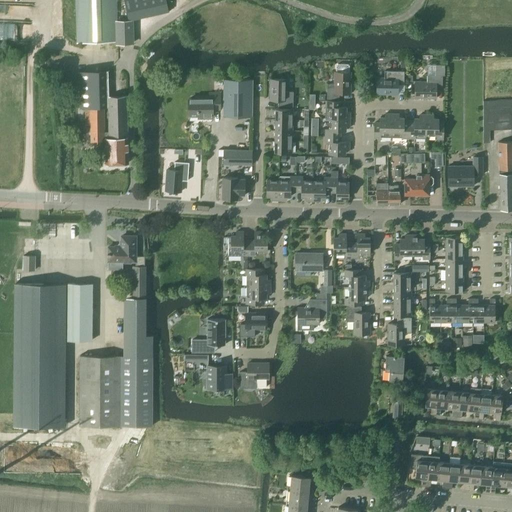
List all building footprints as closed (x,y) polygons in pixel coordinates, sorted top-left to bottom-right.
[(117,41),(117,43),(132,43),(131,20),(116,21),(116,20),(115,0),(75,0),(77,42),(117,41)] [(124,0),(127,11),(129,20),(168,11),(165,0),(124,0)] [(349,72),(349,64),(344,64),(336,64),(336,72),(334,72),(334,84),(327,83),(326,98),(338,99),(338,93),(344,93),(350,93),(350,72),(349,72)] [(415,81),(414,97),(435,98),(435,87),(442,87),(442,75),(444,75),(444,64),(435,64),(435,65),(427,64),(427,75),(427,82),(415,81)] [(108,70),(79,71),(80,107),(87,107),(87,124),(90,124),(91,143),(105,143),(105,163),(106,163),(108,165),(113,165),(115,163),(128,162),(126,96),(108,96),(108,70)] [(376,93),(397,94),(397,84),(403,84),(404,71),(384,71),(384,78),(376,77),(376,93)] [(177,72),(176,82),(191,83),(191,73),(177,72)] [(223,79),(223,115),(252,115),(252,79),(223,79)] [(269,100),(278,100),(278,106),(292,106),(293,91),(285,91),(286,79),(270,79),(269,100)] [(189,121),(189,115),(212,115),(212,108),(220,108),(219,92),(209,93),(209,98),(188,98),(189,121)] [(340,101),(326,100),(325,118),(329,118),(349,118),(349,112),(345,112),(346,107),(340,107),(340,101)] [(511,100),(483,102),(483,144),(489,144),(489,131),(511,130),(511,141),(511,140),(511,100)] [(275,108),(275,119),(292,119),(292,108),(275,108)] [(380,137),(391,137),(391,114),(385,113),(385,117),(380,117),(379,123),(374,122),(373,137),(380,137)] [(402,138),(408,138),(409,120),(403,120),(403,118),(398,117),(398,114),(391,114),(391,137),(402,138)] [(425,138),(426,134),(426,114),(420,114),(419,118),(414,118),(414,120),(409,120),(408,138),(415,138),(425,138)] [(426,114),(426,134),(437,135),(437,138),(443,138),(443,121),(438,121),(438,118),(433,118),(433,114),(426,114)] [(325,129),(325,135),(339,136),(340,130),(345,130),(345,125),(349,125),(349,118),(329,118),(329,129),(325,129)] [(275,119),(274,130),(292,130),(292,119),(275,119)] [(274,130),(274,141),(292,141),(292,130),(274,130)] [(339,136),(325,135),(325,142),(329,142),(328,153),(345,153),(345,148),(348,148),(349,142),(339,141),(339,136)] [(511,140),(511,141),(498,141),(500,204),(500,209),(511,209),(511,140)] [(292,141),(274,141),(274,152),(291,152),(292,141)] [(223,163),(251,164),(252,150),(223,149),(223,163)] [(409,153),(401,153),(401,162),(409,162),(409,153)] [(414,162),(415,167),(416,167),(417,194),(429,193),(429,184),(431,184),(433,182),(433,177),(431,175),(429,175),(429,174),(421,174),(421,162),(425,162),(425,153),(409,153),(409,162),(414,162)] [(385,155),(375,155),(375,163),(385,163),(385,155)] [(473,165),(448,166),(448,186),(473,185),(473,174),(482,174),(482,156),(473,156),(473,165)] [(167,169),(165,190),(180,191),(181,180),(187,180),(189,162),(175,161),(174,169),(167,169)] [(415,167),(411,167),(411,174),(413,173),(413,177),(404,177),(404,194),(417,194),(416,167),(415,167)] [(330,177),(330,192),(336,192),(336,201),(342,201),(343,197),(348,198),(348,181),(337,181),(337,177),(337,171),(330,171),(330,177)] [(290,191),(295,191),(296,176),(278,176),(278,180),(278,200),(284,200),(284,196),(290,196),(290,191)] [(306,200),(312,200),(313,181),(302,180),(302,177),(296,176),(295,191),(301,191),(301,197),(306,197),(306,200)] [(237,177),(222,177),(222,199),(237,199),(237,195),(244,195),(244,179),(237,179),(237,177)] [(324,191),(330,192),(330,177),(324,177),(324,181),(313,181),(312,201),(319,201),(319,197),(324,197),(324,191)] [(271,200),(278,200),(278,180),(267,179),(266,196),(271,196),(271,200)] [(388,204),(388,185),(378,185),(378,190),(376,190),(376,204),(388,204)] [(398,185),(388,185),(388,204),(391,204),(400,204),(400,190),(398,190),(398,185)] [(231,235),(227,235),(227,256),(241,256),(242,256),(242,255),(248,255),(249,255),(249,240),(243,240),(243,231),(236,231),(236,235),(231,235)] [(249,240),(249,255),(255,255),(255,251),(266,251),(266,235),(261,235),(261,231),(254,231),(254,240),(249,240)] [(345,257),(351,257),(351,243),(346,243),(346,233),(339,233),(339,237),(334,237),(334,253),(345,253),(345,257)] [(351,243),(351,257),(358,257),(358,253),(369,253),(369,237),(364,237),(364,233),(357,233),(357,243),(351,243)] [(412,254),(411,234),(405,234),(405,238),(400,238),(400,244),(394,244),(394,258),(400,258),(400,254),(412,254)] [(418,234),(411,234),(412,254),(423,254),(423,258),(429,258),(429,241),(423,241),(423,238),(418,238),(418,234)] [(120,245),(108,245),(108,259),(135,260),(135,264),(132,264),(132,297),(145,297),(145,287),(145,265),(144,265),(144,255),(135,255),(135,236),(121,236),(121,245),(120,245)] [(462,236),(445,236),(445,248),(462,248),(462,236)] [(462,248),(445,248),(445,258),(462,258),(462,248)] [(295,253),(295,269),(296,269),(296,275),(310,275),(310,269),(322,269),(322,253),(295,253)] [(23,269),(34,269),(35,255),(23,255),(23,269)] [(445,258),(445,269),(462,269),(462,258),(445,258)] [(263,268),(246,268),(246,274),(247,274),(247,285),(270,285),(270,279),(266,279),(266,274),(263,274),(263,268)] [(348,275),(348,287),(368,287),(368,280),(365,280),(365,275),(359,275),(359,269),(350,269),(345,269),(345,275),(348,275)] [(462,269),(445,269),(445,280),(462,280),(462,269)] [(393,271),(393,282),(411,282),(411,271),(393,271)] [(462,280),(445,280),(445,291),(462,291),(462,280)] [(66,283),(14,282),(14,284),(13,425),(65,426),(66,283)] [(67,339),(92,340),(92,283),(68,282),(67,339)] [(393,282),(393,293),(411,293),(411,282),(393,282)] [(247,297),(246,297),(246,303),(263,303),(263,297),(266,297),(266,292),(270,292),(270,285),(247,285),(247,297)] [(368,287),(348,287),(348,298),(345,298),(345,304),(362,304),(362,298),(365,298),(365,293),(368,293),(368,287)] [(393,293),(393,304),(411,304),(411,293),(393,293)] [(318,317),(326,317),(326,298),(310,298),(310,307),(297,307),(297,323),(298,323),(298,327),(300,329),(311,329),(313,327),(313,323),(318,323),(318,317)] [(411,304),(393,304),(393,315),(411,315),(411,304)] [(429,322),(440,322),(440,304),(429,304),(429,322)] [(440,322),(451,322),(451,304),(440,304),(440,322)] [(451,322),(462,322),(462,304),(451,304),(451,322)] [(462,322),(472,322),(472,304),(462,304),(462,322)] [(472,322),(483,322),(483,304),(472,304),(472,322)] [(495,304),(483,304),(483,322),(495,322),(495,304)] [(346,306),(346,321),(353,321),(353,333),(369,333),(369,312),(361,312),(361,306),(346,306)] [(239,323),(239,335),(254,335),(254,328),(266,328),(266,312),(245,312),(245,323),(239,323)] [(387,323),(388,344),(404,344),(403,332),(411,332),(411,317),(397,317),(397,323),(387,323)] [(225,318),(207,318),(207,339),(192,339),(192,351),(208,351),(208,344),(214,344),(225,344),(225,335),(225,329),(225,318)] [(457,340),(453,340),(453,345),(462,345),(462,336),(457,336),(457,340)] [(470,336),(462,336),(462,345),(470,345),(470,336)] [(80,425),(122,425),(122,355),(80,355),(80,425)] [(122,355),(122,425),(152,425),(152,413),(152,355),(122,355)] [(388,379),(402,380),(403,356),(385,355),(385,356),(384,370),(388,370),(388,379)] [(239,371),(239,387),(256,387),(256,378),(268,378),(268,362),(247,362),(247,371),(239,371)] [(226,364),(224,364),(208,364),(206,364),(206,388),(208,388),(224,388),(224,373),(226,373),(226,372),(226,364)] [(226,373),(224,373),(224,388),(232,388),(232,372),(226,372),(226,373)] [(501,385),(504,389),(510,383),(507,379),(501,385)] [(470,392),(468,409),(474,410),(473,417),(478,418),(480,393),(481,388),(470,387),(470,392)] [(426,388),(425,405),(431,406),(430,413),(435,414),(437,389),(426,388)] [(440,407),(446,407),(448,390),(437,389),(435,414),(440,414),(440,407)] [(452,415),(457,416),(459,391),(448,390),(446,407),(452,408),(452,415)] [(462,409),(468,409),(470,392),(459,391),(457,416),(461,416),(462,409)] [(483,411),(489,411),(491,394),(480,393),(478,418),(483,418),(483,411)] [(491,394),(489,411),(495,412),(495,419),(500,420),(502,395),(491,394)] [(392,417),(401,418),(402,401),(393,400),(392,417)] [(411,453),(410,468),(416,469),(415,476),(421,477),(420,485),(425,485),(428,455),(411,453)] [(428,455),(425,485),(430,486),(431,478),(436,479),(438,461),(439,456),(428,455)] [(438,461),(436,479),(442,479),(442,487),(446,488),(449,462),(438,461)] [(492,466),(489,492),(494,492),(495,484),(501,485),(503,462),(492,461),(492,466)] [(449,462),(446,488),(451,488),(452,480),(458,481),(460,463),(449,462)] [(511,463),(503,462),(501,485),(507,485),(506,493),(511,494),(511,486),(511,463)] [(460,463),(458,481),(464,481),(463,489),(468,490),(470,464),(460,463)] [(470,464),(468,490),(473,490),(473,482),(479,483),(481,465),(470,464)] [(481,465),(479,483),(485,483),(485,491),(489,492),(492,466),(481,465)] [(291,474),(290,489),(308,491),(310,476),(291,474)] [(290,489),(288,505),(307,506),(308,491),(290,489)]
